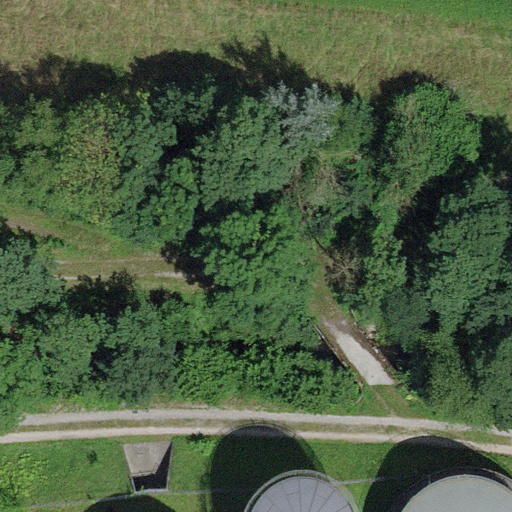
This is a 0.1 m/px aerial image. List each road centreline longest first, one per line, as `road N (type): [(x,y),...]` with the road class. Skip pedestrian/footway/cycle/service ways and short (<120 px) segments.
road 1 (track): [(0,435),(163,425),(411,427),(511,448)]
road 2 (track): [(511,197),(416,232),(253,264)]
road 3 (track): [(0,195),(253,264)]
road 4 (track): [(0,269),(253,264)]
road 5 (track): [(281,258),(411,427)]
